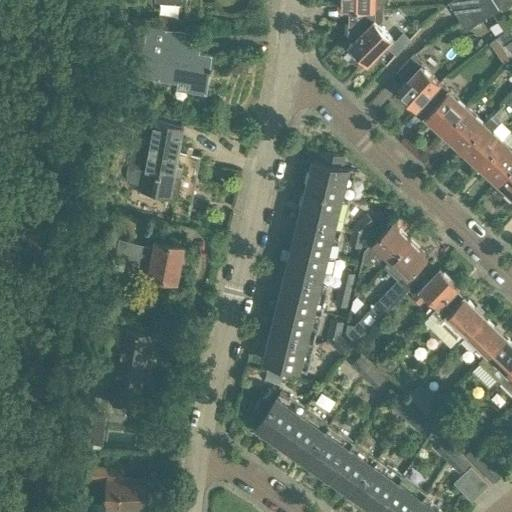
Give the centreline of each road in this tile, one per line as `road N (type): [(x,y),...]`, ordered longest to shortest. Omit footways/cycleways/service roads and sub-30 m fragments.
road 1 (residential): [(18,511),(6,343),(23,0)]
road 2 (residential): [(194,457),(288,77)]
road 3 (residential): [(511,283),(319,97),(288,77)]
